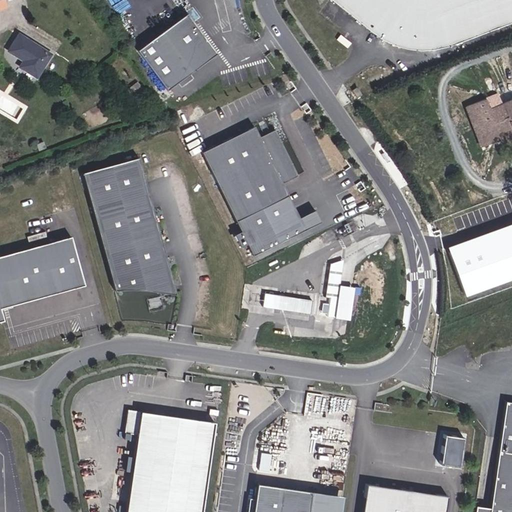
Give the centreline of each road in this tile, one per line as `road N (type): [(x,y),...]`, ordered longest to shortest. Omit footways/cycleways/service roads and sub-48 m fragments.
road 1 (residential): [(40,397),(72,361),(126,345),(364,374),(398,364),(415,343),(421,270),(407,218),(265,0)]
road 2 (unknown): [(235,357),(258,285),(407,218)]
road 3 (unknown): [(189,350),(195,273),(165,169)]
